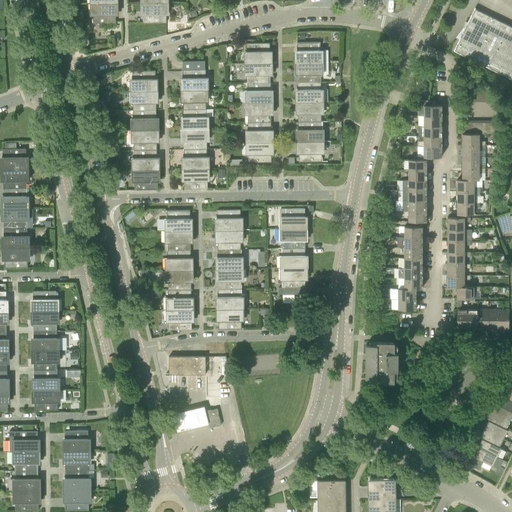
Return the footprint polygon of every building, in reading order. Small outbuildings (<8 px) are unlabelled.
[(158,2),(143,3),(143,23),(166,23),(166,3),(158,2)] [(115,4),(92,4),(93,24),(115,23),(115,4)] [(511,78),(511,26),(475,8),(455,50),(511,78)] [(196,9),(189,10),(191,17),(198,15),(196,9)] [(298,42),(298,62),(321,62),(321,42),(298,42)] [(226,45),(226,44),(220,45),(219,45),(219,62),(226,62),(226,58),(227,58),(227,45),(226,45)] [(247,63),(270,63),(270,44),(247,44),(247,63)] [(183,90),(206,90),(206,70),(205,70),(205,62),(183,62),(183,90)] [(321,62),(298,62),(298,82),(321,82),(321,62)] [(247,83),(271,82),(270,63),(247,63),(247,83)] [(429,80),(433,70),(426,68),(422,78),(429,80)] [(133,91),(156,91),(156,71),(133,71),(133,91)] [(247,102),(271,102),(271,82),(247,83),(247,102)] [(321,82),(298,82),(298,101),(321,101),(321,82)] [(207,110),(206,90),(183,90),(183,110),(207,110)] [(133,111),(138,111),(157,110),(156,91),(133,91),(133,111)] [(418,115),(424,115),(442,115),(442,105),(428,105),(428,100),(418,100),(418,115)] [(321,101),(298,101),(298,121),(322,121),(321,101)] [(248,122),(271,121),(271,102),(247,102),(248,122)] [(134,130),(157,130),(157,110),(138,111),(133,111),(134,130)] [(207,110),(183,110),(184,130),(207,129),(207,110)] [(442,115),(424,115),(424,125),(442,126),(442,115)] [(248,142),(271,141),(271,121),(248,122),(248,142)] [(322,121),(298,121),(299,141),(322,141),(322,121)] [(442,126),(424,125),(418,125),(418,135),(424,136),(442,136),(442,126)] [(207,129),(184,130),(184,149),(207,149),(207,129)] [(134,150),(157,150),(157,130),(134,130),(134,150)] [(479,134),(476,134),(471,134),(466,134),(463,134),(463,145),(485,145),(485,141),(479,141),(479,134)] [(442,136),(424,136),(424,146),(442,146),(442,136)] [(271,162),(271,141),(248,142),(248,162),(271,162)] [(322,141),(299,141),(299,161),(322,161),(322,141)] [(485,145),(463,145),(463,157),(479,157),(479,150),(485,150),(485,145)] [(442,146),(424,146),(424,156),(441,156),(442,146)] [(3,149),(3,169),(26,169),(26,148),(3,149)] [(207,149),(184,149),(184,169),(207,169),(207,149)] [(145,169),(157,169),(157,150),(134,150),(134,169),(145,169)] [(479,157),(463,157),(463,168),(485,168),(485,164),(479,164),(479,157)] [(408,159),(408,169),(426,169),(426,159),(408,159)] [(485,168),(463,168),(462,179),(479,180),(479,173),(485,173),(485,168)] [(26,169),(3,169),(3,189),(27,188),(26,169)] [(158,189),(157,169),(145,169),(134,169),(135,190),(158,189)] [(207,169),(184,169),(185,189),(208,189),(207,169)] [(225,169),(217,169),(217,178),(226,178),(225,169)] [(426,169),(408,169),(408,179),(426,180),(426,169)] [(426,180),(408,179),(403,179),(403,190),(426,190),(426,180)] [(479,180),(462,179),(457,179),(457,191),(480,191),(480,187),(474,187),(474,180),(479,180)] [(27,188),(3,189),(4,208),(27,208),(27,188)] [(403,200),(415,200),(426,200),(426,190),(403,190),(403,200)] [(480,191),(457,191),(457,202),(474,202),(474,195),(480,195),(480,191)] [(403,211),(408,211),(426,210),(426,200),(415,200),(403,200),(403,211)] [(474,202),(457,202),(457,214),(474,214),(474,207),(480,207),(480,203),(474,202)] [(27,208),(4,208),(4,228),(27,228),(27,208)] [(282,228),(305,228),(305,209),(282,209),(282,228)] [(128,222),(137,215),(132,210),(124,217),(128,222)] [(167,231),(190,230),(190,210),(167,211),(167,231)] [(217,210),(217,230),(235,229),(241,229),(240,210),(217,210)] [(426,210),(408,211),(408,221),(426,221),(426,210)] [(448,217),(448,229),(464,229),(464,222),(471,222),(471,217),(448,217)] [(405,226),(405,237),(422,237),(422,226),(405,226)] [(27,228),(4,228),(4,248),(27,248),(27,228)] [(282,248),(305,248),(305,228),(282,228),(282,248)] [(235,229),(217,230),(218,249),(241,249),(241,229),(235,229)] [(464,229),(448,229),(448,240),(464,240),(464,233),(470,233),(471,229),(464,229)] [(187,250),(191,250),(190,230),(167,231),(168,250),(187,250)] [(399,247),(405,247),(422,247),(422,237),(405,237),(399,237),(399,247)] [(464,240),(448,240),(448,252),(464,252),(464,245),(470,245),(470,241),(464,240)] [(422,247),(405,247),(405,257),(422,257),(422,247)] [(27,248),(4,248),(5,268),(28,268),(27,248)] [(282,268),(305,268),(305,248),(282,248),(282,268)] [(241,249),(218,249),(218,269),(241,269),(241,249)] [(168,270),(191,269),(191,250),(187,250),(168,250),(168,270)] [(464,252),(448,252),(448,264),(464,264),(464,256),(470,256),(470,252),(464,252)] [(422,257),(405,257),(405,268),(422,268),(422,257)] [(470,264),(464,264),(448,264),(448,275),(464,275),(464,268),(470,268),(470,264)] [(305,268),(282,268),(283,288),(279,288),(279,295),(301,294),(301,288),(306,288),(305,268)] [(398,278),(404,278),(422,278),(422,268),(405,268),(399,268),(398,278)] [(168,290),(191,289),(191,269),(168,270),(168,290)] [(241,269),(218,269),(218,289),(241,289),(241,269)] [(470,275),(464,275),(448,275),(448,287),(457,287),(464,286),(464,280),(470,280),(470,275)] [(422,278),(404,278),(404,288),(416,288),(422,288),(422,278)] [(464,286),(457,287),(457,299),(462,299),(474,299),(474,291),(480,291),(480,286),(464,286)] [(416,288),(404,288),(398,288),(398,299),(416,299),(416,288)] [(153,293),(153,289),(141,289),(141,293),(141,297),(151,297),(151,293),(153,293)] [(169,310),(172,310),(186,309),(192,309),(191,289),(168,290),(169,310)] [(241,289),(218,289),(218,309),(242,309),(241,289)] [(33,291),(33,311),(56,310),(56,290),(33,291)] [(416,299),(398,299),(398,309),(416,309),(416,299)] [(172,310),(169,310),(169,330),(192,329),(192,309),(186,309),(172,310)] [(242,309),(218,309),(219,328),(242,328),(242,309)] [(457,328),(468,328),(468,309),(457,309),(457,328)] [(468,309),(468,328),(478,328),(478,317),(478,309),(468,309)] [(478,317),(478,328),(488,328),(488,309),(478,309),(478,317)] [(488,309),(488,328),(498,328),(498,309),(488,309)] [(498,309),(498,328),(509,328),(509,309),(498,309)] [(56,310),(33,311),(34,330),(57,330),(56,310)] [(57,330),(34,330),(34,350),(57,350),(57,330)] [(395,352),(395,342),(377,342),(377,345),(366,345),(366,378),(377,379),(377,382),(394,382),(394,371),(397,371),(397,352),(395,352)] [(57,350),(34,350),(34,370),(57,370),(57,350)] [(206,374),(206,356),(169,356),(169,374),(206,374)] [(230,374),(225,356),(221,357),(221,370),(221,374),(230,374)] [(57,370),(34,370),(34,390),(58,390),(57,370)] [(506,386),(502,394),(511,399),(511,381),(509,387),(506,386)] [(58,390),(34,390),(35,410),(58,410),(58,390)] [(511,399),(502,394),(497,403),(511,410),(511,399)] [(208,420),(203,403),(184,408),(172,411),(176,428),(188,425),(208,420)] [(511,417),(511,410),(497,403),(495,404),(491,410),(511,420),(511,417)] [(211,428),(221,425),(217,408),(207,411),(211,428)] [(511,420),(491,410),(487,418),(490,419),(506,428),(511,420)] [(490,419),(487,418),(488,421),(485,428),(504,438),(507,431),(506,430),(506,428),(490,419)] [(504,438),(485,428),(481,436),(482,439),(499,448),(504,438)] [(65,431),(65,451),(88,450),(88,430),(65,431)] [(15,451),(38,451),(38,431),(15,431),(15,451)] [(501,448),(499,448),(482,439),(478,447),(496,457),(501,448)] [(496,457),(478,447),(475,454),(476,457),(471,465),(479,469),(483,461),(492,465),(496,457)] [(88,450),(65,451),(65,470),(88,470),(88,450)] [(15,471),(38,470),(38,451),(15,451),(15,471)] [(15,490),(38,490),(38,470),(15,471),(15,490)] [(88,470),(65,470),(66,490),(89,489),(88,470)] [(370,511),(393,511),(393,478),(370,479),(370,511)] [(320,511),(343,511),(343,479),(320,480),(320,511)] [(89,489),(66,490),(66,510),(89,510),(89,489)] [(38,510),(38,490),(15,490),(15,510),(38,510)]
